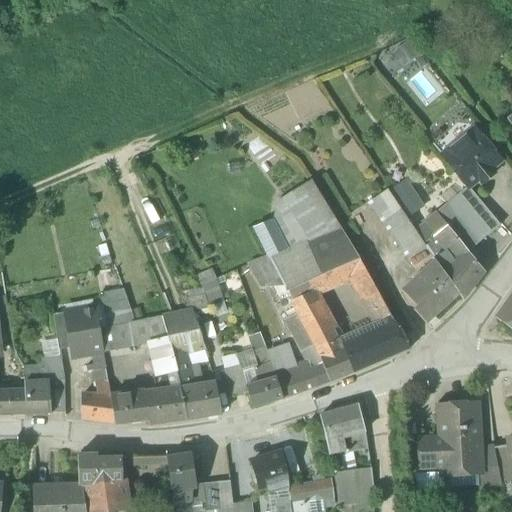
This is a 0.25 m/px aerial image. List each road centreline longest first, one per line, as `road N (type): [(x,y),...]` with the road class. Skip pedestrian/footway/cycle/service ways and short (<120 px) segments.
road 1 (track): [(0,200),(404,30)]
road 2 (residential): [(368,382),(270,420),(178,441),(0,432)]
road 3 (residential): [(368,382),(382,511)]
